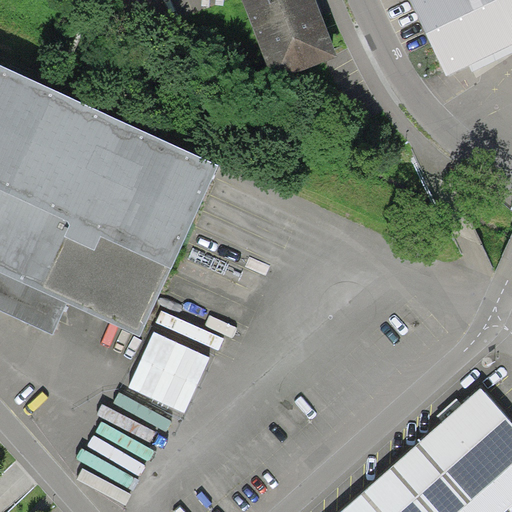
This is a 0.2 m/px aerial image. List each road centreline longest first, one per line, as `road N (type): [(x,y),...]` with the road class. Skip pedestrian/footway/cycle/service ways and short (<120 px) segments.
road 1 (residential): [(490,317),(293,511)]
road 2 (residential): [(402,77),(456,142),(511,172)]
road 3 (residential): [(0,422),(81,511)]
